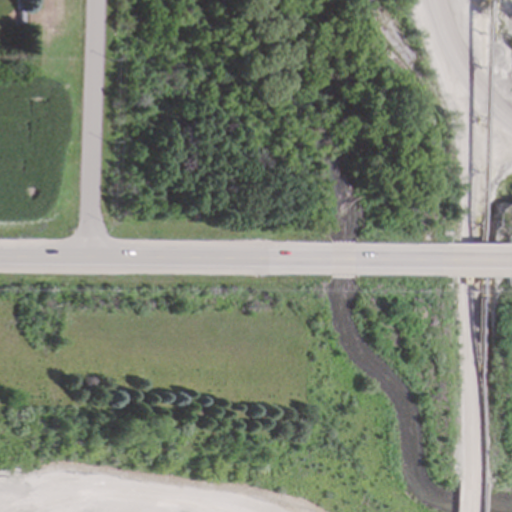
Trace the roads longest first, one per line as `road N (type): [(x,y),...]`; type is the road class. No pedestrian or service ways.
road 1 (secondary): [(0,254),(267,255)]
road 2 (residential): [(97,0),(91,255)]
road 3 (secondary): [(267,255),(511,256)]
